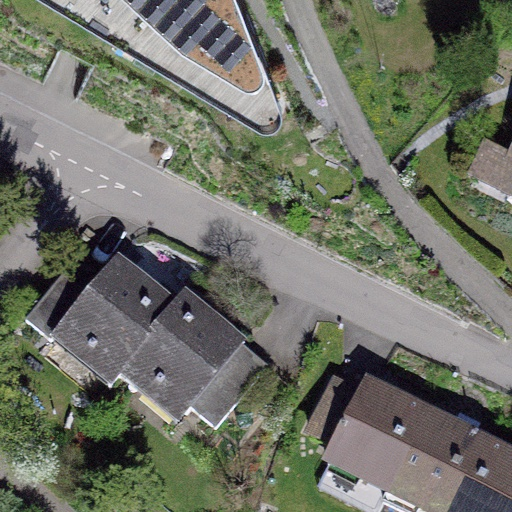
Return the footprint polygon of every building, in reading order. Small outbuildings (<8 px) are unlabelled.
[(100,0),(166,60),(164,62),(239,108),(270,74),(242,0),(100,0)] [(118,379),(128,367),(176,309),(117,261),(102,280),(77,260),(26,322),(51,343),(60,331),(118,379)] [(176,309),(128,367),(187,416),(192,410),(216,430),(267,368),(242,348),(245,345),(186,297),(176,309)] [(328,467),(387,496),(427,418),(413,411),(415,406),(400,399),(398,403),(368,388),(364,397),(340,385),(313,439),(337,451),(328,467)] [(427,418),(387,496),(418,511),(452,511),(485,447),(470,440),(473,435),(458,428),(455,432),(427,418)] [(485,447),(452,511),(511,511),(511,455),(501,450),(499,454),(485,447)]
